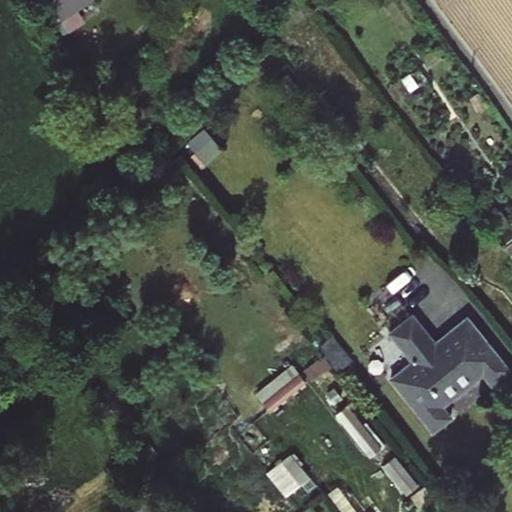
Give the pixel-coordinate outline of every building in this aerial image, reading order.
[(89,16),(82,5),(88,0),(52,0),(72,28),(89,16)] [(511,225),(500,211),(485,223),(511,255),(511,225)] [(467,317),(436,342),(414,314),(391,333),(412,360),(391,377),(435,431),(452,418),(444,407),(484,375),(493,385),(510,371),(467,317)] [(294,358),(258,390),(273,407),(309,376),(294,358)] [(360,415),(353,421),(378,453),(386,446),(360,415)] [(289,493),(313,473),(293,448),(269,467),(289,493)] [(395,457),(386,463),(409,491),(417,485),(395,457)]
